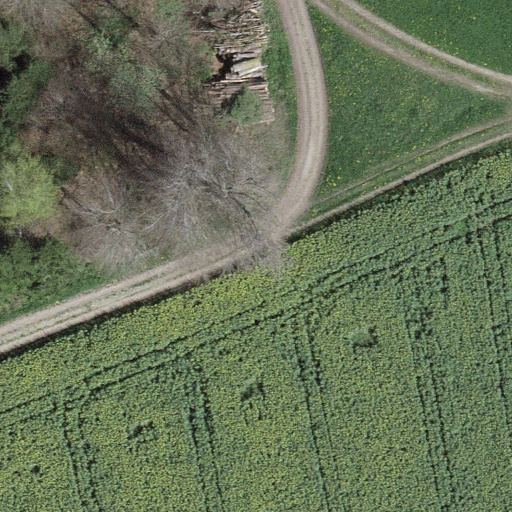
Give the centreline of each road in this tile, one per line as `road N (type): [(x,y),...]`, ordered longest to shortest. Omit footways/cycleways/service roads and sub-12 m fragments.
road 1 (track): [(0,346),(275,233)]
road 2 (track): [(275,233),(511,130)]
road 3 (track): [(275,233),(300,192),(312,127),(283,0)]
road 4 (track): [(332,0),(439,62),(511,86)]
